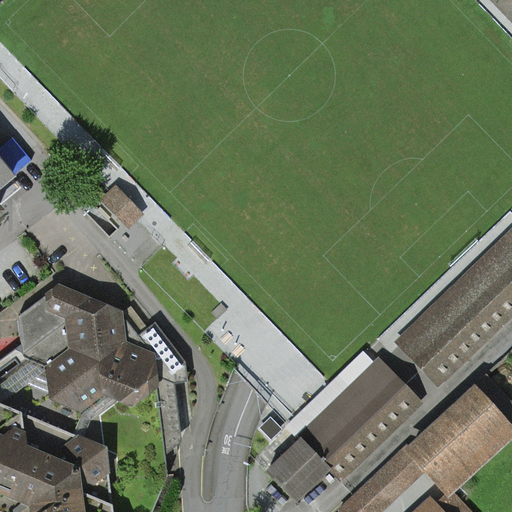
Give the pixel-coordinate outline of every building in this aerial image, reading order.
[(0,220),(3,218),(0,214),(0,185),(11,176),(0,163),(0,220)] [(511,258),(402,357),(431,389),(511,316),(511,258)] [(0,511),(151,511),(167,475),(160,418),(144,396),(156,386),(152,356),(128,323),(121,313),(58,286),(18,319),(22,363),(0,378),(0,511)] [(387,370),(309,441),(304,435),(266,469),(291,498),(330,464),(343,478),(420,407),(387,370)] [(511,442),(511,426),(474,390),(409,458),(455,502),(511,442)] [(403,455),(342,511),(381,511),(421,475),(403,455)]
